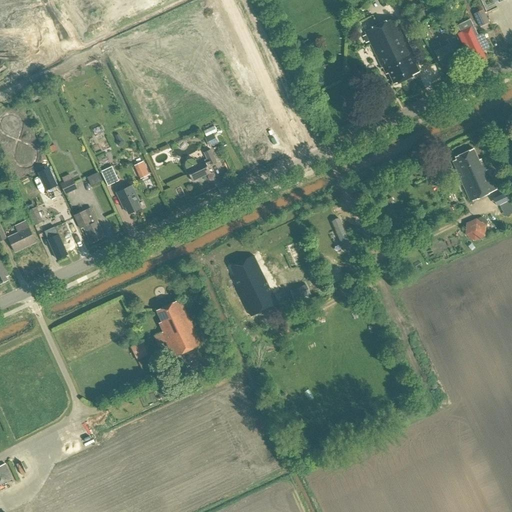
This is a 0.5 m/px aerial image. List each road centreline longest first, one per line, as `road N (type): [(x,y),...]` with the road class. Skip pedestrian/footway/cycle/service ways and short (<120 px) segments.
road 1 (tertiary): [(0,304),(303,161)]
road 2 (tertiary): [(303,161),(511,64)]
road 3 (residential): [(226,0),(303,161)]
